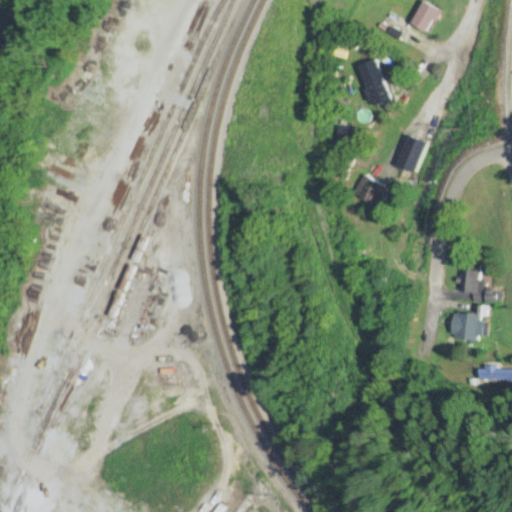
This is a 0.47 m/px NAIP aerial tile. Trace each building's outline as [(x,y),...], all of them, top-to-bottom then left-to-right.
[(442,12),(425,1),(411,24),(429,34),(442,12)] [(374,107),(392,101),(377,60),(359,66),(374,107)] [(353,195),(377,209),(389,189),(365,175),(353,195)] [(483,271),(461,271),(461,294),(482,294),(483,271)] [(487,343),(490,319),(455,314),(452,339),(487,343)]
